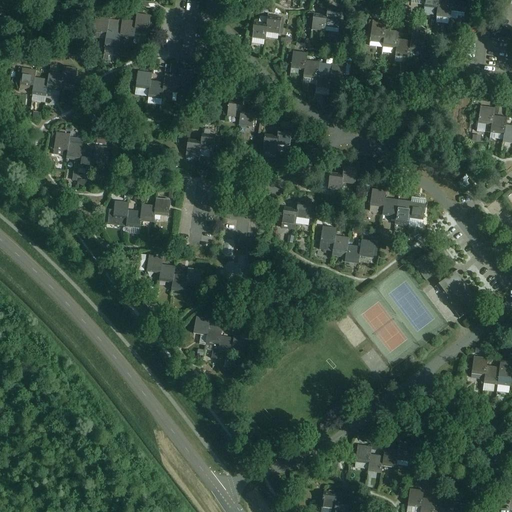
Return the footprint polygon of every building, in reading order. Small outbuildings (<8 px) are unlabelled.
[(424,0),(423,15),(424,7),(434,8),(437,8),(438,0),(424,0)] [(438,0),(437,8),(436,17),(446,18),(449,19),(450,11),(452,1),(441,0),(438,0)] [(451,0),(452,1),(450,11),(461,12),(464,13),(465,0),(451,0)] [(326,16),(325,25),(342,28),(344,10),(327,8),(326,16)] [(134,29),(134,31),(145,32),(147,33),(150,16),(136,14),(135,22),(134,29)] [(313,14),(310,38),(311,31),(321,32),(324,32),(325,25),(326,16),(313,14)] [(91,16),(89,31),(93,31),(92,33),(103,34),(106,35),(107,26),(109,18),(95,16),(91,16)] [(266,24),(265,33),(275,35),(278,35),(278,33),(281,34),(284,19),(267,16),(266,24)] [(120,35),(120,36),(130,38),(133,38),(134,31),(134,29),(135,22),(122,20),(121,28),(120,35)] [(372,21),(369,46),(370,41),(383,42),(384,31),(385,23),(372,21)] [(253,22),(249,47),(250,47),(251,39),(264,40),(265,33),(266,24),(258,23),(253,22)] [(105,41),(104,47),(118,49),(119,44),(120,36),(120,35),(121,28),(107,26),(106,35),(105,41)] [(383,42),(381,55),(382,55),(383,47),(393,48),(396,48),(397,40),(398,33),(384,31),(383,42)] [(410,42),(408,55),(419,56),(419,52),(423,53),(425,36),(411,34),(410,42)] [(396,48),(393,65),(394,65),(394,62),(395,57),(402,58),(408,58),(408,55),(410,42),(397,40),(396,48)] [(293,52),(289,77),(290,77),(290,74),(291,68),(298,69),(301,69),(304,70),(305,61),(306,54),(293,52)] [(501,56),(500,62),(509,64),(510,58),(501,56)] [(303,75),(303,77),(314,79),(317,79),(318,70),(319,63),(305,61),(304,70),(303,75)] [(330,79),(330,82),(340,83),(343,83),(346,66),(332,65),(331,72),(330,79)] [(61,82),(61,84),(71,85),(74,86),(77,69),(63,67),(62,75),(61,82)] [(18,70),(16,82),(20,83),(20,84),(19,86),(30,87),(33,87),(34,79),(35,71),(22,69),(22,71),(18,70)] [(177,84),(176,86),(187,87),(190,88),(192,71),(179,69),(178,77),(177,84)] [(316,85),(315,87),(329,89),(330,82),(330,79),(331,72),(318,70),(317,79),(316,85)] [(136,87),(135,88),(146,89),(149,90),(150,81),(151,73),(137,72),(136,87)] [(47,88),(46,89),(57,91),(60,91),(61,84),(61,82),(62,75),(49,73),(48,81),(47,88)] [(162,90),(162,92),(173,93),(176,93),(176,86),(177,84),(178,77),(164,75),(163,82),(162,90)] [(32,94),(32,95),(42,96),(45,97),(46,89),(47,88),(48,81),(34,79),(33,87),(32,94)] [(148,96),(148,98),(158,99),(161,99),(162,92),(162,90),(163,82),(150,81),(149,90),(148,96)] [(224,108),(223,116),(227,117),(240,119),(241,110),(242,103),(229,101),(228,108),(224,108)] [(479,107),(476,132),(477,132),(478,123),(488,125),(491,125),(492,117),(493,109),(479,107)] [(240,119),(239,126),(252,128),(254,112),(241,110),(240,119)] [(491,125),(490,133),(501,134),(503,134),(504,126),(505,119),(492,117),(491,125)] [(503,139),(502,143),(511,144),(511,126),(504,126),(503,134),(503,139)] [(277,137),(276,145),(289,147),(290,143),(291,131),(278,129),(277,137)] [(51,137),(49,148),(54,148),(53,154),(67,156),(69,137),(69,135),(56,133),(55,138),(51,137)] [(201,142),(200,150),(209,151),(213,152),(213,150),(217,150),(219,136),(215,136),(202,134),(201,142)] [(260,134),(258,150),(262,151),(272,152),(271,157),(275,157),(276,145),(277,137),(264,135),(260,134)] [(67,156),(66,159),(76,160),(79,161),(82,147),(83,139),(69,137),(67,156)] [(188,140),(185,156),(186,156),(195,157),(199,158),(200,150),(201,142),(188,140)] [(95,149),(92,169),(102,170),(103,164),(106,164),(109,148),(95,146),(95,149)] [(79,167),(78,169),(89,170),(92,170),(92,169),(95,149),(82,147),(79,161),(79,167)] [(342,181),(342,183),(352,184),(355,185),(357,169),(344,167),(343,174),(342,181)] [(330,172),(327,189),(328,189),(337,190),(341,191),(342,183),(342,181),(343,174),(330,172)] [(370,205),(370,206),(380,208),(383,208),(384,198),(385,191),(372,190),(370,205)] [(382,214),(382,216),(392,217),(395,217),(397,207),(398,199),(384,198),(383,208),(382,214)] [(155,214),(154,215),(165,216),(168,217),(170,200),(156,199),(155,206),(155,214)] [(394,223),(394,225),(405,226),(408,227),(408,226),(409,219),(409,218),(410,209),(411,201),(398,199),(397,207),(395,217),(394,223)] [(409,218),(409,219),(420,221),(422,221),(425,203),(411,201),(410,209),(409,218)] [(115,202),(113,219),(114,219),(124,220),(127,220),(128,211),(128,203),(115,202)] [(297,209),(296,217),(305,219),(309,219),(311,204),(298,202),(297,209)] [(140,220),(140,221),(150,223),(154,223),(154,215),(155,214),(155,206),(142,205),(141,213),(140,220)] [(284,207),(281,223),(292,225),(295,225),(296,217),(297,209),(284,207)] [(127,220),(126,227),(136,229),(139,229),(140,221),(140,220),(141,213),(128,211),(127,220)] [(322,227),(319,248),(326,249),(327,243),(333,244),(335,236),(336,229),(322,227)] [(333,244),(332,253),(342,254),(342,259),(345,260),(347,246),(348,238),(335,236),(333,244)] [(359,255),(359,257),(370,258),(372,259),(373,256),(376,256),(378,244),(375,243),(375,242),(362,240),(360,248),(359,255)] [(433,244),(429,247),(436,257),(440,254),(433,244)] [(345,261),(345,262),(355,264),(358,264),(359,257),(359,255),(360,248),(347,246),(345,260),(345,261)] [(147,271),(147,273),(157,274),(160,274),(161,265),(162,258),(149,256),(147,271)] [(435,283),(441,278),(426,262),(420,268),(435,283)] [(159,281),(159,282),(169,283),(172,283),(174,275),(175,267),(161,265),(160,274),(159,281)] [(186,284),(186,286),(196,287),(199,287),(201,271),(188,269),(187,277),(186,284)] [(460,317),(481,301),(474,292),(472,294),(455,271),(436,286),(460,317)] [(172,290),(171,291),(182,292),(185,293),(186,286),(186,284),(187,277),(174,275),(172,283),(172,290)] [(193,332),(193,334),(204,335),(207,336),(208,327),(210,320),(196,317),(193,332)] [(206,342),(206,343),(216,345),(219,346),(220,337),(222,329),(208,327),(207,336),(206,342)] [(232,347),(232,348),(242,350),(245,350),(248,334),(235,332),(234,339),(232,347)] [(218,352),(217,353),(228,355),(231,355),(232,348),(232,347),(234,339),(220,337),(219,346),(218,352)] [(473,357),(471,374),(484,376),(486,367),(487,359),(473,357)] [(497,385),(496,386),(510,388),(511,380),(511,378),(511,371),(511,362),(500,361),(499,369),(498,378),(497,385)] [(484,381),(483,384),(494,385),(497,385),(498,378),(499,369),(486,367),(484,376),(484,380),(484,381)] [(398,451),(396,461),(410,463),(412,445),(398,444),(398,451)] [(357,446),(355,460),(366,461),(365,463),(365,467),(368,467),(370,455),(371,447),(357,446)] [(383,456),(382,466),(395,468),(396,461),(398,451),(384,449),(383,456)] [(368,467),(368,469),(378,470),(378,473),(381,474),(382,466),(383,456),(370,455),(368,467)] [(410,489),(407,506),(421,507),(422,499),(423,491),(410,489)] [(322,505),(320,511),(334,511),(336,502),(337,494),(324,492),(322,505)] [(420,511),(433,511),(434,509),(435,501),(422,499),(421,507),(420,511)] [(334,511),(347,511),(349,503),(336,502),(334,511)] [(448,511),(447,511),(461,511),(462,505),(449,503),(448,511)]
